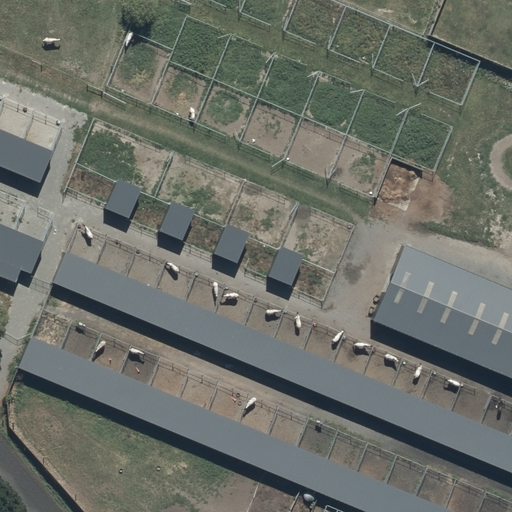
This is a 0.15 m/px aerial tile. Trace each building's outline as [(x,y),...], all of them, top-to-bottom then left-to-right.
[(134,205),(109,194),(101,213),(126,223),(134,205)] [(511,406),(79,234),(56,292),(511,472),(511,406)] [(216,240),(209,258),(233,267),(240,249),(216,240)] [(511,304),(400,259),(374,323),(511,378),(511,304)] [(273,262),(264,280),(286,291),(295,273),(273,262)] [(511,511),(511,504),(43,318),(20,374),(368,511),(511,511)]
